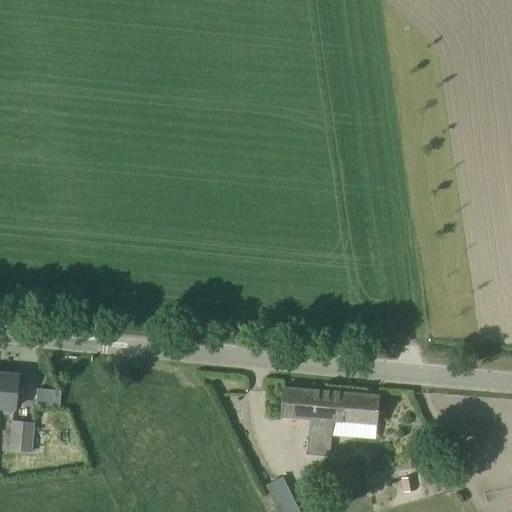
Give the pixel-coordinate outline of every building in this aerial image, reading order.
[(0,406),(14,408),(17,376),(0,374),(0,406)] [(36,387),(34,403),(59,405),(60,389),(36,387)] [(376,424),(378,395),(281,388),(279,416),(307,418),(308,440),(330,442),(332,421),(376,424)] [(30,451),(33,422),(10,419),(7,449),(30,451)] [(361,491),(358,467),(335,471),(339,495),(361,491)]
